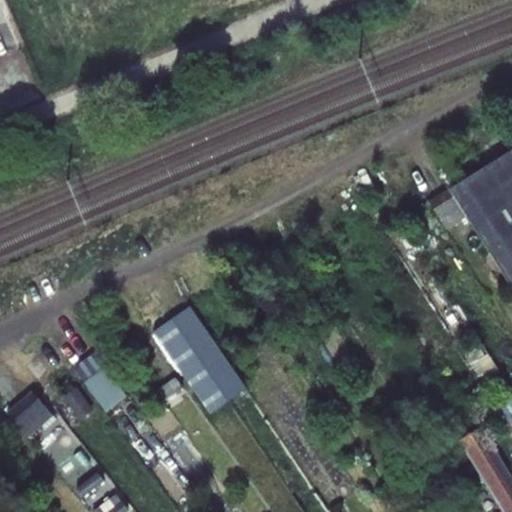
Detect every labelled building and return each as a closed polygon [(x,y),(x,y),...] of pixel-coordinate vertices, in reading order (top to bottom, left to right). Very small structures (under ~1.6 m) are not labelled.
[(467,216),(511,287),(511,148),(449,188),(467,216)] [(467,216),(449,188),(430,202),(447,228),(467,216)] [(511,296),(509,291),(499,297),(511,318),(511,296)] [(219,413),(256,387),(197,304),(160,329),(219,413)] [(103,349),(80,365),(92,381),(114,365),(103,349)] [(115,409),(135,394),(115,366),(94,382),(115,409)] [(145,376),(137,381),(141,387),(149,382),(145,376)] [(175,377),(157,390),(164,400),(182,388),(175,377)] [(83,403),(87,400),(78,387),(65,397),(74,409),(83,403)] [(32,390),(7,413),(28,437),(53,414),(32,390)] [(87,400),(83,403),(89,412),(100,428),(109,421),(92,396),(87,400)] [(83,403),(74,409),(81,419),(89,412),(83,403)] [(100,428),(114,445),(123,438),(110,420),(109,421),(100,428)] [(83,423),(73,431),(79,439),(89,431),(83,423)] [(504,511),(511,511),(511,475),(483,427),(461,440),(503,510),(504,511)] [(104,450),(89,431),(79,439),(94,458),(104,450)] [(135,457),(126,463),(140,481),(148,475),(135,457)] [(120,476),(114,480),(124,492),(130,487),(120,476)] [(424,511),(407,482),(400,486),(415,511),(413,511),(412,511),(424,511)] [(91,511),(126,511),(129,510),(117,493),(91,511)] [(463,511),(465,511),(473,507),(466,495),(457,500),(463,511)]
